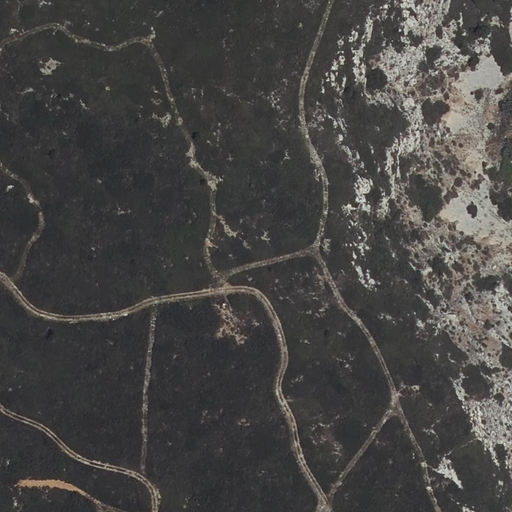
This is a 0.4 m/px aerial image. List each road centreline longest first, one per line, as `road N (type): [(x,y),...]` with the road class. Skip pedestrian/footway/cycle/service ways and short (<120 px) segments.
road 1 (track): [(0,272),(57,321),(249,289),(268,305),(287,352),(280,384),(286,410),(326,511)]
road 2 (track): [(154,511),(142,478),(107,463),(85,464),(0,404)]
